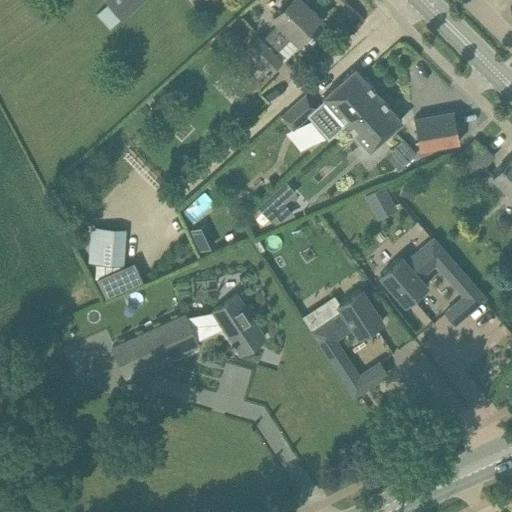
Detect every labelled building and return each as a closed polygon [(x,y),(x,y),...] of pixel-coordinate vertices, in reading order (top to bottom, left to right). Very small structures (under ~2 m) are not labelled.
[(108,0),(107,1),(127,24),(151,3),(148,0),(108,0)] [(307,3),(310,0),(309,0),(288,0),(273,15),(280,21),(262,39),(258,35),(245,49),(268,72),(282,58),(276,52),(293,34),(300,41),(309,31),(311,32),(314,29),(312,28),(322,18),(307,3)] [(319,107),(309,116),(329,138),(347,121),(379,93),(355,67),(324,95),(325,97),(317,105),(319,107)] [(317,105),(306,93),(281,115),(294,130),(309,116),(319,107),(317,105)] [(379,93),(347,121),(370,148),(402,119),(379,93)] [(414,117),(420,149),(459,141),(454,110),(414,117)] [(408,161),(417,153),(403,138),(394,146),(408,161)] [(461,166),(472,177),(495,155),(483,143),(461,166)] [(511,155),(492,174),(511,193),(511,155)] [(399,194),(409,199),(414,187),(404,182),(399,194)] [(361,194),(372,217),(395,207),(383,183),(361,194)] [(273,192),(258,205),(273,222),(292,213),(284,204),(273,192)] [(188,230),(198,249),(209,242),(199,224),(188,230)] [(91,226),(89,262),(124,264),(127,229),(91,226)] [(450,307),(460,318),(485,296),(434,237),(406,261),(401,255),(380,274),(403,300),(410,295),(413,298),(427,285),(419,276),(436,262),(465,295),(450,307)] [(353,326),(359,336),(376,326),(373,322),(381,317),(361,288),(338,303),(342,309),(312,329),(355,394),(367,387),(335,338),(353,326)] [(213,310),(189,321),(197,339),(224,326),(233,340),(231,341),(234,344),(236,343),(241,351),(240,352),(241,352),(265,336),(237,293),(215,306),(212,308),(213,310)] [(185,312),(111,344),(125,376),(199,343),(197,339),(189,321),(185,312)] [(226,363),(218,392),(242,398),(249,369),(226,363)]
